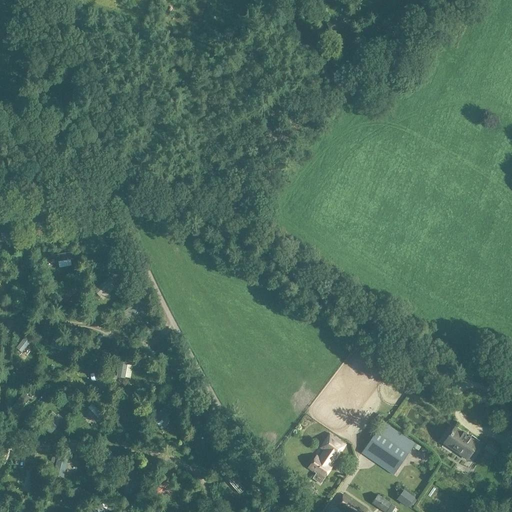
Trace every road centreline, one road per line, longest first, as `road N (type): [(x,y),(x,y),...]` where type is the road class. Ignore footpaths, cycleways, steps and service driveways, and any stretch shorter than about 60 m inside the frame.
road 1 (track): [(121,173),(430,370),(482,387),(502,405),(491,431),(461,420),(452,393)]
road 2 (unclassified): [(264,497),(139,254),(94,59),(72,0)]
road 3 (track): [(0,471),(16,448),(161,454),(202,478),(210,511)]
road 4 (track): [(172,323),(141,342),(89,323),(0,319)]
road 5 (track): [(286,3),(309,42),(331,49),(407,0)]
road 6 (track): [(9,450),(1,413),(8,319)]
road 7 (track): [(0,182),(58,199),(124,194)]
